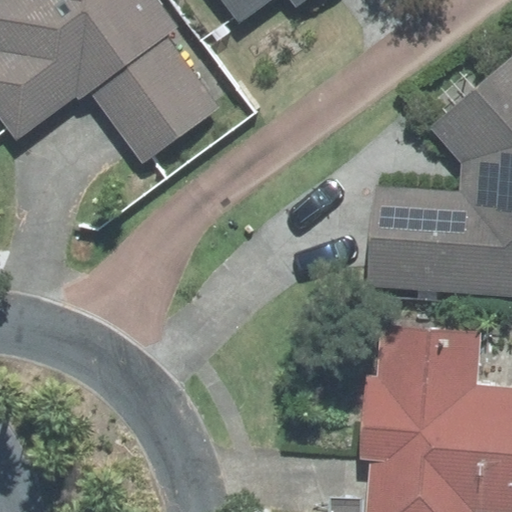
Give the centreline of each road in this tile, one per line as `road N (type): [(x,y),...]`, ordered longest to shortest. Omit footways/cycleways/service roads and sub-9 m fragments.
road 1 (unknown): [(128,377),(141,299),(199,210),(474,0)]
road 2 (residential): [(0,333),(92,355),(128,377),(184,446),(203,511)]
